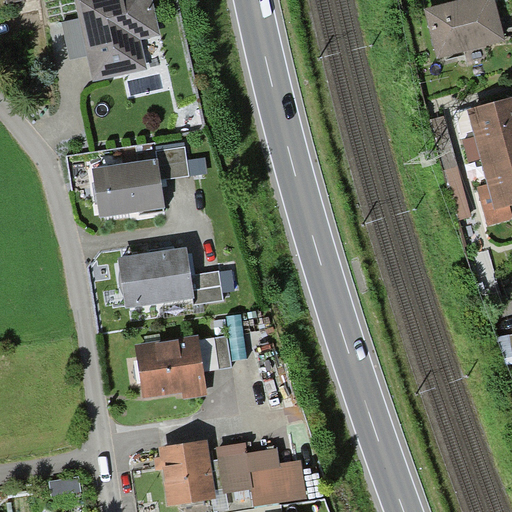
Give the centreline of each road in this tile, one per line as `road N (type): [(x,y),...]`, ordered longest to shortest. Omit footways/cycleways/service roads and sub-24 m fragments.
road 1 (trunk): [(251,0),(343,338),(406,511)]
road 2 (residential): [(0,105),(42,155),(57,189),(105,454)]
